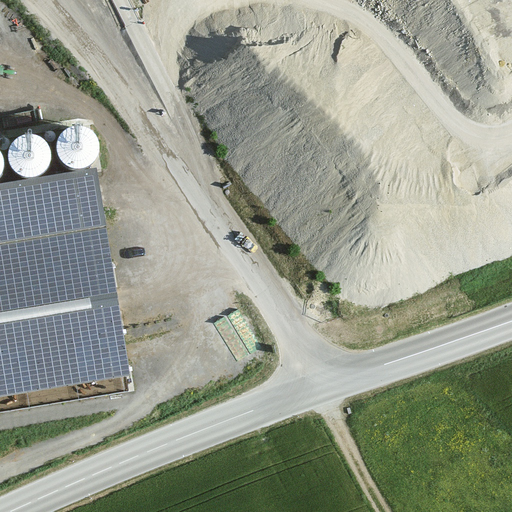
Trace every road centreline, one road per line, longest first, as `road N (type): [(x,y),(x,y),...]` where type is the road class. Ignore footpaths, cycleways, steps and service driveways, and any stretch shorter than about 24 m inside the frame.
road 1 (tertiary): [(9,511),(322,385),(511,322)]
road 2 (track): [(63,0),(322,385)]
